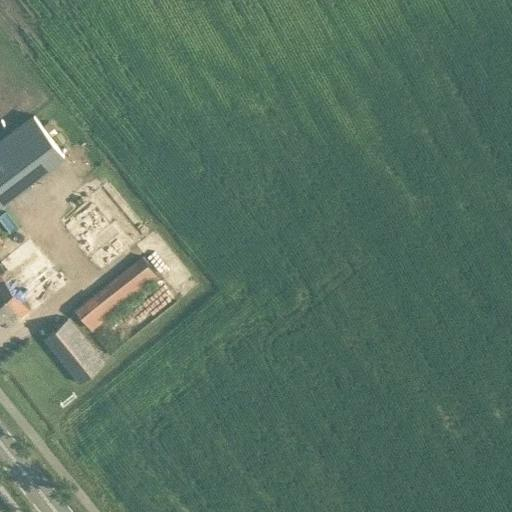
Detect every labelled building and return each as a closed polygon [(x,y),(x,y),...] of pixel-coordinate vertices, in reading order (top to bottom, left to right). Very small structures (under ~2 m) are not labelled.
[(0,139),(0,203),(64,155),(33,115),(0,139)] [(60,219),(101,270),(148,231),(106,181),(60,219)] [(0,320),(14,308),(23,318),(38,306),(65,283),(29,238),(1,262),(0,262),(0,320)] [(75,309),(90,328),(158,275),(142,256),(75,309)] [(43,337),(80,382),(95,370),(104,362),(68,317),(59,325),(43,337)]
